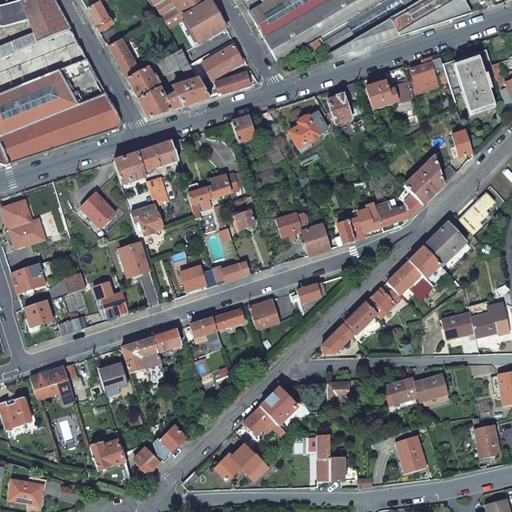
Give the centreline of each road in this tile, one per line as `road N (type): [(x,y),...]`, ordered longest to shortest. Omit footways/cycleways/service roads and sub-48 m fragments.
road 1 (residential): [(430,222),(26,363)]
road 2 (residential): [(511,472),(366,496),(145,500)]
road 3 (residential): [(511,17),(277,94)]
road 4 (residential): [(511,359),(278,367)]
road 5 (residential): [(278,367),(430,222)]
road 6 (residential): [(145,500),(278,367)]
road 7 (residential): [(67,0),(141,136)]
road 8 (residential): [(141,136),(0,182)]
road 9 (residential): [(277,94),(141,136)]
